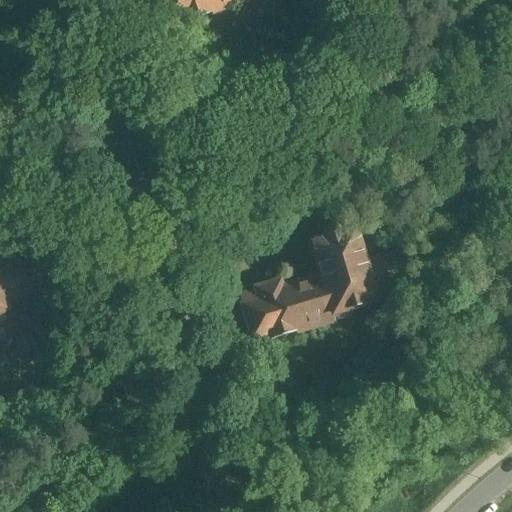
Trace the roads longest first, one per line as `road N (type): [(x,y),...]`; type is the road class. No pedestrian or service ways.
road 1 (residential): [(228,511),(159,268)]
road 2 (residential): [(136,189),(82,0)]
